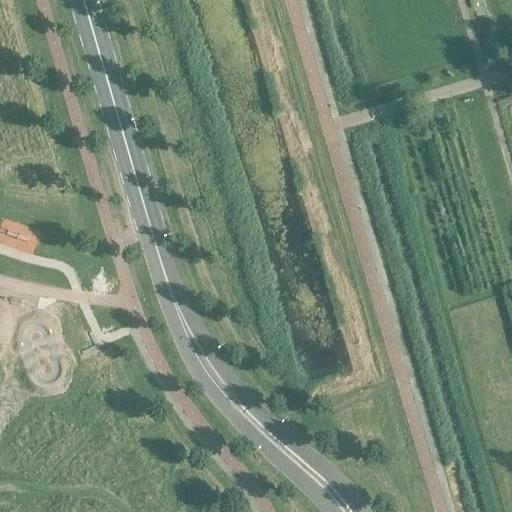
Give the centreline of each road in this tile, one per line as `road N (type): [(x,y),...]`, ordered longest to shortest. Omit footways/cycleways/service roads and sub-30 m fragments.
road 1 (tertiary): [(84,0),(178,310),(218,382)]
road 2 (tertiary): [(363,511),(346,486),(218,382)]
road 3 (tertiary): [(218,382),(228,412),(330,511)]
